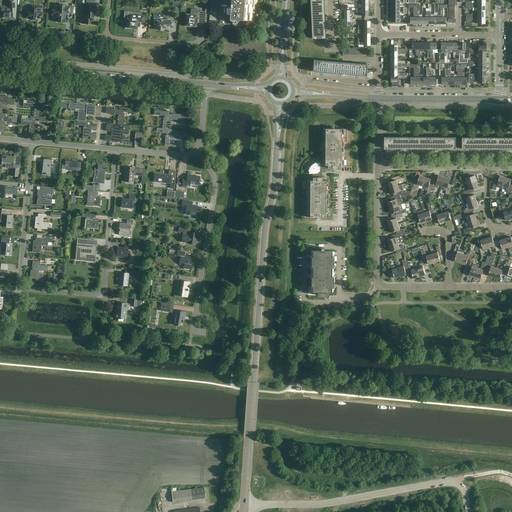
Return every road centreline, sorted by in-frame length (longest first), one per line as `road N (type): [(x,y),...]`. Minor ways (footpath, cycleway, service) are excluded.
road 1 (residential): [(32,141),(20,278),(26,288),(102,290),(116,149)]
road 2 (tertiary): [(244,505),(276,145)]
road 3 (unclassified): [(468,511),(461,486),(450,481),(328,503),(244,505)]
road 4 (tertiary): [(205,84),(0,63)]
road 5 (residential): [(194,315),(214,189),(194,150)]
road 6 (tertiary): [(499,100),(378,99)]
road 7 (residential): [(499,34),(378,34)]
